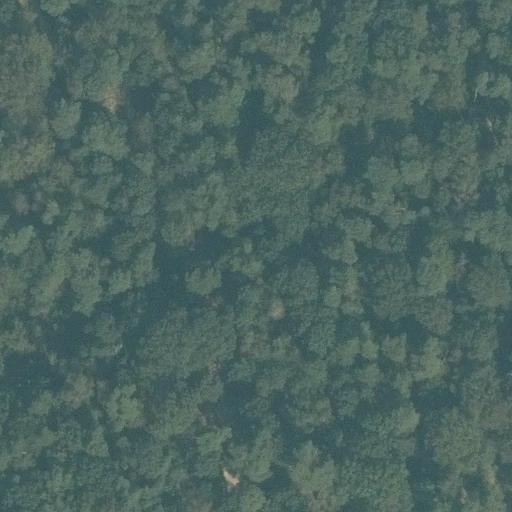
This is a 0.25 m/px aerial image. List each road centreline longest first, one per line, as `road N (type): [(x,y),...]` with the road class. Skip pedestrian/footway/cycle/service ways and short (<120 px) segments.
road 1 (track): [(59,0),(121,121),(177,313),(235,440),(314,511)]
road 2 (unclassified): [(379,511),(147,0)]
